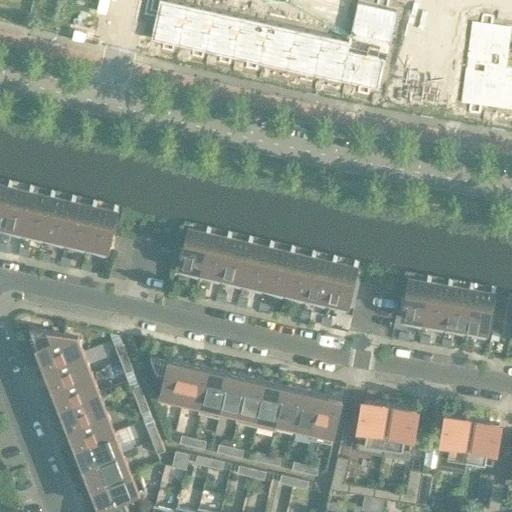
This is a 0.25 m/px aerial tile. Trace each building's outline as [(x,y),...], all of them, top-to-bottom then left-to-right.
[(0,0),(0,2),(90,24),(96,0),(0,0)] [(147,0),(145,14),(154,16),(149,38),(379,89),(397,8),(360,0),(357,0),(349,40),(169,0),(147,0)] [(471,21),(460,103),(511,110),(511,68),(505,67),(511,26),(471,21)] [(0,225),(3,226),(12,186),(0,183),(0,225)] [(33,191),(12,186),(3,226),(24,231),(33,191)] [(33,191),(24,231),(45,236),(54,196),(33,191)] [(54,196),(45,236),(66,240),(75,201),(54,196)] [(75,201),(66,240),(87,245),(96,206),(75,201)] [(118,211),(96,206),(87,245),(109,250),(118,211)] [(187,227),(183,245),(179,244),(175,258),(180,259),(178,266),(201,271),(210,232),(187,227)] [(231,237),(210,232),(201,271),(222,276),(231,237)] [(252,242),(248,241),(231,237),(222,276),(243,281),(252,242)] [(273,247),(252,242),(243,281),(264,286),(273,247)] [(27,256),(28,249),(20,247),(18,254),(27,256)] [(285,291),(294,251),(273,247),(264,286),(285,291)] [(39,259),(48,261),(50,254),(41,251),(39,259)] [(315,256),(294,251),(285,291),(306,296),(315,256)] [(60,263),(69,266),(71,258),(62,256),(60,263)] [(327,301),(336,261),(315,256),(306,296),(327,301)] [(81,268),(90,270),(92,263),(83,261),(81,268)] [(358,266),(336,261),(327,301),(349,306),(358,266)] [(424,321),(430,281),(408,277),(405,296),(400,295),(398,309),(402,310),(401,317),(424,321)] [(430,281),(424,321),(445,325),(452,285),(430,281)] [(183,292),(184,285),(176,283),(174,290),(183,292)] [(473,288),(452,285),(445,325),(466,328),(473,288)] [(204,297),(205,289),(197,287),(195,295),(204,297)] [(473,288),(466,328),(489,332),(496,292),(473,288)] [(225,301),(227,294),(218,292),(216,299),(225,301)] [(511,295),(509,295),(503,325),(511,326),(511,295)] [(248,299),(239,297),(237,304),(246,306),(248,299)] [(267,311),(269,304),(260,302),(258,309),(267,311)] [(288,316),(290,309),(281,307),(279,314),(288,316)] [(309,321),(311,314),(302,312),(300,319),(309,321)] [(330,326),(332,318),(323,316),(321,324),(330,326)] [(42,356),(46,365),(83,350),(78,336),(30,325),(39,348),(39,355),(42,356)] [(407,340),(409,333),(400,331),(399,338),(407,340)] [(429,343),(430,336),(421,335),(420,342),(429,343)] [(450,347),(451,340),(442,338),(441,346),(450,347)] [(128,356),(123,342),(115,346),(120,359),(128,356)] [(471,351),(473,343),(464,342),(463,349),(471,351)] [(50,376),(54,385),(91,370),(83,350),(46,365),(47,368),(47,376),(50,376)] [(160,395),(183,400),(192,361),(151,352),(157,369),(158,369),(166,371),(163,383),(160,395)] [(125,372),(133,369),(128,356),(120,359),(125,372)] [(192,361),(183,400),(200,404),(198,412),(200,412),(210,366),(192,361)] [(229,370),(210,366),(200,412),(218,417),(229,370)] [(158,369),(155,381),(163,383),(166,371),(158,369)] [(58,396),(61,405),(99,390),(91,370),(54,385),(55,388),(54,396),(58,396)] [(237,421),(248,374),(229,370),(218,417),(219,417),(221,409),(237,413),(236,421),(237,421)] [(266,379),(248,374),(237,421),(256,425),(266,379)] [(274,430),(285,383),(266,379),(256,425),(274,430)] [(144,396),(139,383),(131,386),(136,399),(144,396)] [(304,387),(285,383),(274,430),(275,430),(277,422),(295,426),(304,387)] [(312,438),(323,392),(304,387),(295,426),(312,430),(310,438),(312,438)] [(107,410),(99,390),(61,405),(63,408),(62,416),(66,416),(69,425),(107,410)] [(342,396),(323,392),(312,438),(331,443),(342,396)] [(149,409),(144,396),(136,399),(141,412),(149,409)] [(364,402),(356,449),(382,453),(391,402),(388,401),(388,400),(387,400),(387,401),(375,399),(365,397),(364,402)] [(391,402),(382,453),(408,457),(410,449),(416,411),(417,406),(407,404),(395,402),(394,401),(394,402),(391,402)] [(115,431),(107,410),(69,425),(71,428),(70,436),(74,436),(77,445),(115,431)] [(465,469),(466,459),(474,416),(471,415),(471,414),(470,414),(469,415),(448,411),(439,464),(465,469)] [(474,416),(466,459),(492,463),(500,420),(478,416),(478,415),(477,415),(477,416),(474,416)] [(147,426),(152,439),(160,436),(155,423),(147,426)] [(82,456),(85,465),(122,451),(115,431),(77,445),(78,448),(78,456),(82,456)] [(192,445),(194,437),(181,434),(179,442),(192,445)] [(157,452),(165,449),(160,436),(152,439),(157,452)] [(206,439),(194,437),(192,445),(204,447),(206,439)] [(230,453),(231,445),(219,442),(217,450),(230,453)] [(244,448),(231,445),(230,453),(242,456),(244,448)] [(175,449),(172,465),(186,468),(189,452),(175,449)] [(130,471),(122,451),(85,465),(86,468),(86,476),(89,476),(93,485),(130,471)] [(267,462),(269,454),(256,451),(254,459),(267,462)] [(195,462),(209,465),(210,457),(197,454),(195,462)] [(269,454),(267,462),(279,465),(281,456),(269,454)] [(330,487),(348,490),(350,482),(344,481),(350,457),(337,454),(330,487)] [(210,457),(209,465),(222,468),(224,460),(210,457)] [(292,468),(304,470),(306,462),(294,459),(292,468)] [(318,465),(306,462),(304,470),(317,473),(318,465)] [(237,472),(251,475),(252,467),(239,464),(237,472)] [(252,467),(251,475),(264,478),(266,470),(252,467)] [(417,502),(422,469),(410,467),(406,491),(401,491),(399,499),(417,502)] [(138,468),(130,471),(93,485),(94,489),(94,496),(97,496),(101,506),(146,488),(138,468)] [(435,472),(422,469),(417,502),(434,505),(436,497),(430,496),(435,472)] [(279,481),(293,484),(295,476),(281,473),(279,481)] [(295,476),(293,484),(306,488),(308,480),(295,476)] [(481,511),(500,511),(505,483),(492,481),(488,505),(483,504),(481,511)] [(375,486),(350,482),(348,490),(373,495),(375,486)] [(401,491),(375,486),(373,495),(399,499),(401,491)] [(153,511),(152,511),(151,511),(130,511),(125,498),(146,489),(146,488),(101,506),(103,511),(153,511)]
